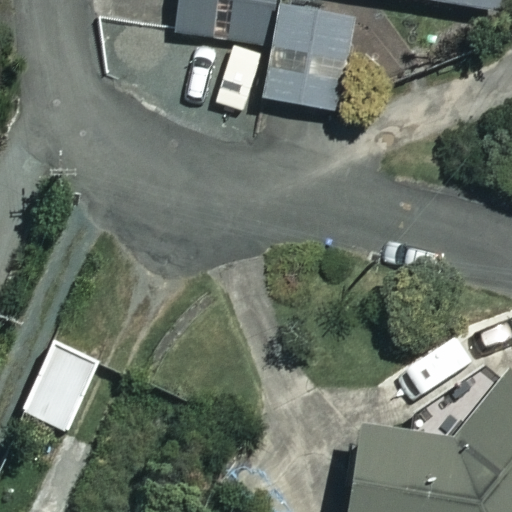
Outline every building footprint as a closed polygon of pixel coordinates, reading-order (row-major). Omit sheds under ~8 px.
[(262,0),(182,0),(178,40),(258,49),(262,0)] [(511,0),(356,0),(510,24),(511,7),(511,0)] [(358,32),(285,19),(268,110),(341,124),(358,32)] [(104,373),(59,350),(25,417),(70,440),(104,373)] [(511,511),(511,409),(452,461),(370,450),(362,511),(511,511)]
